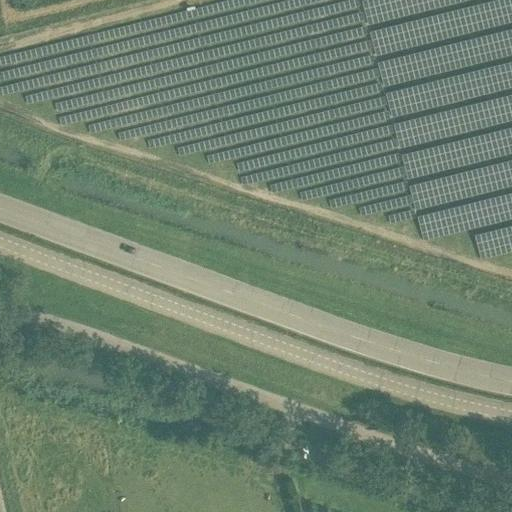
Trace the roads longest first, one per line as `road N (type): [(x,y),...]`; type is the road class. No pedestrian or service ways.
road 1 (tertiary): [(0,209),(359,341),(511,383)]
road 2 (unclassified): [(511,480),(451,466),(43,315),(0,311)]
road 3 (unclassified): [(0,244),(353,375),(511,415)]
